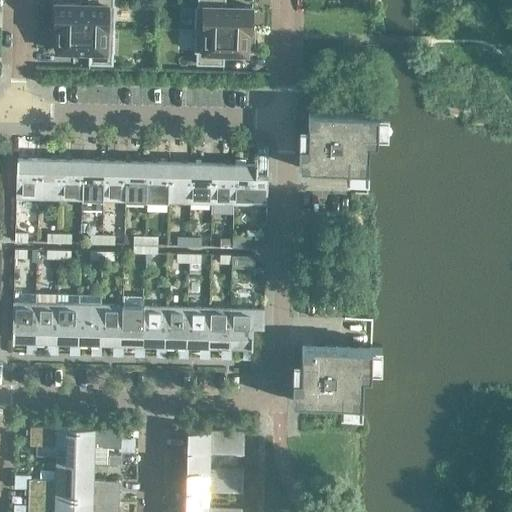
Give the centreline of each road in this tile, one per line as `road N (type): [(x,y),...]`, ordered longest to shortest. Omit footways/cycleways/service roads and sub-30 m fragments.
road 1 (residential): [(157,404),(279,404),(284,121)]
road 2 (residential): [(284,121),(11,115)]
road 3 (residential): [(2,400),(157,404)]
road 4 (residential): [(287,0),(284,121)]
